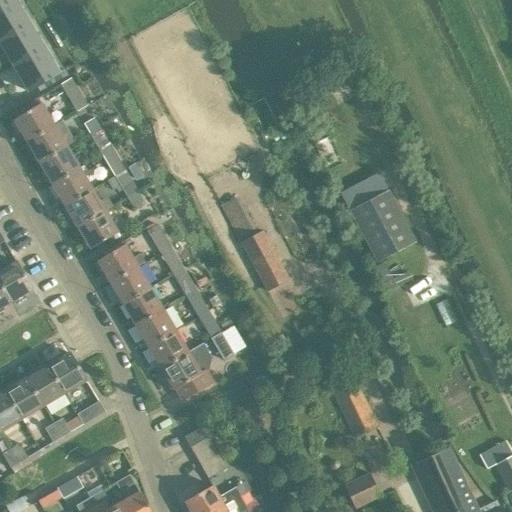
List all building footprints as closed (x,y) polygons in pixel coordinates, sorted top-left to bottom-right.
[(0,40),(29,24),(15,0),(13,0),(0,7),(0,40)] [(0,47),(12,67),(44,48),(29,24),(0,40),(0,47)] [(44,48),(12,67),(26,92),(58,73),(44,48)] [(85,106),(69,79),(59,86),(74,112),(85,106)] [(26,143),(53,127),(39,103),(40,103),(37,97),(10,113),(14,118),(12,119),(26,143)] [(87,135),(98,128),(92,118),(81,125),(87,135)] [(39,163),(66,147),(76,142),(63,121),(53,127),(26,143),(39,163)] [(98,128),(87,135),(100,156),(111,149),(98,128)] [(66,147),(39,163),(51,184),(78,168),(66,147)] [(113,177),(124,170),(111,149),(100,156),(113,177)] [(135,164),(128,168),(135,181),(143,177),(135,164)] [(64,205),(91,190),(78,168),(51,184),(64,205)] [(124,170),(113,177),(126,199),(137,192),(124,170)] [(64,205),(77,227),(104,212),(111,208),(105,198),(98,202),(91,190),(64,205)] [(387,191),(348,211),(376,263),(414,243),(387,191)] [(137,192),(126,199),(134,212),(145,205),(137,192)] [(104,212),(77,227),(89,249),(116,233),(104,212)] [(159,255),(170,248),(156,223),(145,230),(159,255)] [(268,241),(246,253),(272,301),(292,291),(268,241)] [(123,245),(96,261),(110,284),(137,268),(145,263),(139,254),(132,259),(123,245)] [(172,276),(183,269),(170,248),(159,255),(172,276)] [(0,270),(0,286),(10,302),(31,290),(15,262),(0,270)] [(122,305),(149,289),(137,268),(110,284),(122,305)] [(183,269),(172,276),(184,297),(195,290),(183,269)] [(0,307),(10,302),(0,286),(0,307)] [(149,289),(122,305),(134,326),(162,310),(149,289)] [(197,319),(209,313),(195,290),(184,297),(197,319)] [(148,348),(175,332),(162,310),(134,326),(148,348)] [(209,313),(197,319),(210,340),(220,334),(221,334),(209,313)] [(175,332),(148,348),(160,369),(188,353),(175,332)] [(222,360),(232,354),(220,334),(210,340),(222,360)] [(188,353),(160,369),(172,390),(174,389),(181,401),(212,383),(207,375),(211,359),(202,344),(188,353)] [(47,365),(63,393),(84,381),(68,353),(47,365)] [(63,393),(47,365),(26,378),(42,405),(63,393)] [(354,439),(376,428),(350,375),(328,385),(354,439)] [(2,392),(18,420),(42,405),(26,378),(2,392)] [(0,393),(0,437),(1,437),(0,434),(0,430),(18,420),(2,392),(0,393)] [(75,413),(79,420),(81,424),(102,411),(97,401),(75,413)] [(60,436),(70,431),(63,418),(53,423),(60,436)] [(50,442),(60,436),(53,423),(43,429),(50,442)] [(189,447),(210,435),(204,424),(183,436),(189,447)] [(195,457),(215,445),(210,435),(189,447),(195,457)] [(24,457),(16,444),(7,450),(14,463),(24,457)] [(200,468),(205,465),(221,456),(215,445),(195,457),(200,468)] [(478,511),(450,448),(412,465),(411,466),(431,511),(499,511),(495,502),(483,508),(484,511),(478,511)] [(14,463),(7,450),(0,453),(0,460),(4,468),(14,463)] [(511,489),(511,455),(494,465),(508,492),(511,489)] [(221,456),(205,465),(200,468),(206,478),(227,466),(221,456)] [(114,483),(118,490),(133,482),(128,475),(114,483)] [(77,478),(67,483),(73,493),(82,488),(77,478)] [(215,511),(223,508),(232,503),(226,493),(218,498),(210,485),(195,493),(183,500),(189,511),(215,511)] [(232,503),(240,498),(240,497),(235,488),(226,493),(232,503)] [(104,498),(106,497),(102,490),(87,498),(92,505),(104,498)] [(115,504),(119,511),(149,511),(138,492),(115,504)] [(79,511),(92,505),(87,498),(73,506),(76,511),(79,511)] [(119,511),(115,504),(109,508),(104,498),(92,505),(95,511),(119,511)] [(240,498),(232,503),(237,511),(246,511),(248,511),(240,498)]
